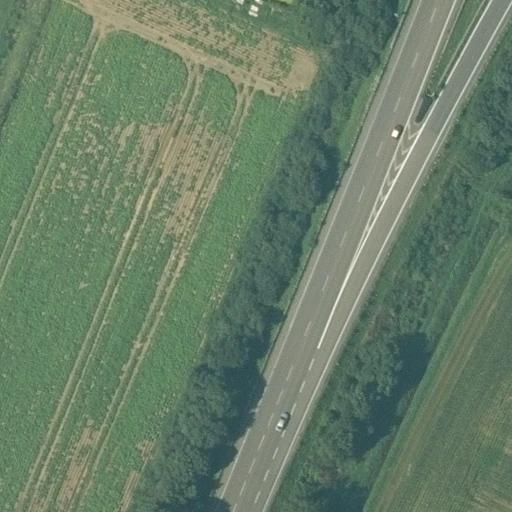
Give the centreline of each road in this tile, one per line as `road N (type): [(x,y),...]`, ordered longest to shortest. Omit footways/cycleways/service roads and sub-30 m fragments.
road 1 (trunk): [(267,451),(506,0)]
road 2 (trunk): [(443,0),(267,451)]
road 3 (track): [(353,511),(511,180)]
